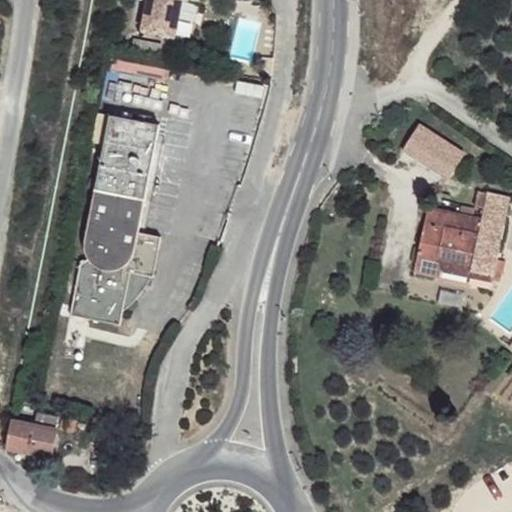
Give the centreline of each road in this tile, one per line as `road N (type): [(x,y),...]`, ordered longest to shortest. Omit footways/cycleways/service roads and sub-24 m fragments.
road 1 (tertiary): [(296,496),(272,369),(291,231),(285,200)]
road 2 (unknown): [(402,267),(400,198),(358,148),(324,85),(387,98),(406,82)]
road 3 (tertiary): [(285,200),(258,271),(244,390),(218,462)]
road 4 (tertiary): [(332,0),(324,85),(285,200)]
road 5 (unclassified): [(33,0),(0,184)]
road 6 (unknown): [(406,82),(511,160)]
